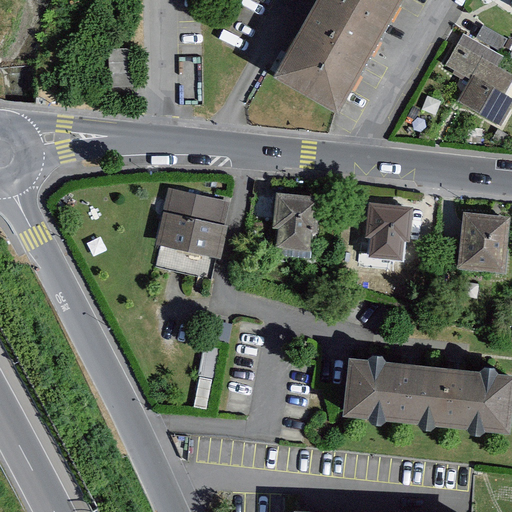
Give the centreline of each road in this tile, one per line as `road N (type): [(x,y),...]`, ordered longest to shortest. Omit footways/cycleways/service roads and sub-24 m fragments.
road 1 (residential): [(2,160),(175,511)]
road 2 (residential): [(359,159),(162,139)]
road 3 (residential): [(359,159),(451,0)]
road 4 (residential): [(162,139),(51,138),(2,160)]
road 5 (residential): [(511,176),(359,159)]
road 6 (residential): [(162,139),(160,0)]
